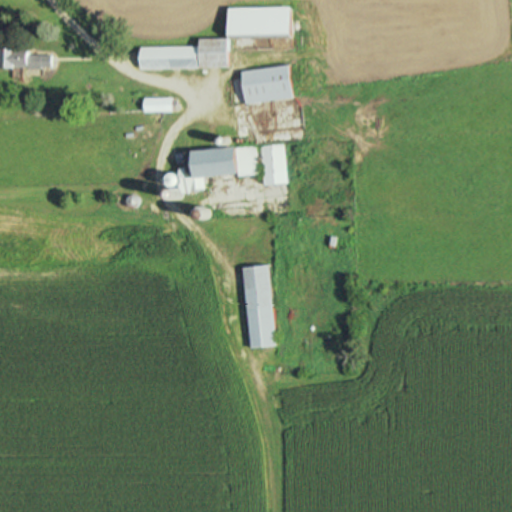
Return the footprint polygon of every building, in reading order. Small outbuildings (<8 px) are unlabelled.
[(288,7),(288,37),(226,37),(226,7),(288,7)] [(223,36),(223,67),(139,68),(138,49),(195,48),(195,37),(223,36)] [(50,55),(12,53),(12,47),(0,46),(0,67),(8,68),(9,65),(40,67),(40,65),(50,66),(50,55)] [(238,71),(242,104),(289,97),(284,65),(238,71)] [(257,143),(259,184),(284,183),(282,142),(257,143)] [(253,147),(173,154),(174,164),(181,163),(182,168),(174,169),(176,190),(198,188),(197,175),(233,172),(234,176),(256,174),(253,147)] [(266,265),(273,346),(248,349),(240,267),(266,265)]
